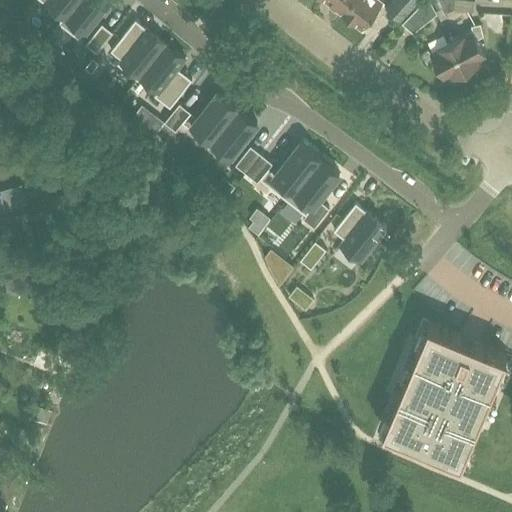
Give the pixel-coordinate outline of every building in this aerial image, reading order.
[(43,0),(63,15),(58,21),(59,21),(75,0),(43,0)] [(75,0),(59,21),(79,37),(107,0),(75,0)] [(328,0),(343,11),(351,0),(328,0)] [(363,26),(377,8),(383,0),(382,0),(351,0),(343,11),(363,26)] [(396,0),(388,10),(402,22),(421,0),(396,0)] [(430,0),(429,0),(405,25),(415,33),(438,15),(430,0)] [(445,0),(447,2),(441,5),(446,13),(455,8),(455,0),(445,0)] [(475,0),(455,0),(455,8),(454,11),(474,12),(475,0)] [(136,17),(111,49),(121,57),(118,62),(137,78),(166,41),(136,17)] [(102,21),(86,43),(97,51),(113,30),(102,21)] [(452,40),(467,69),(482,61),(480,57),(486,53),(478,38),(484,34),(481,22),(472,24),(473,29),(452,40)] [(452,77),(467,69),(452,40),(431,51),(428,48),(421,54),(429,63),(435,60),(444,76),(450,72),(452,77)] [(166,41),(137,78),(138,78),(141,74),(158,88),(155,93),(170,105),(192,78),(178,66),(186,56),(166,41)] [(93,57),(85,66),(91,71),(99,62),(93,57)] [(38,80),(30,69),(16,78),(25,90),(38,80)] [(61,96),(53,83),(52,84),(36,94),(44,106),(59,97),(61,96)] [(180,101),(165,120),(176,129),(182,121),(209,142),(238,105),(218,89),(198,115),(180,101)] [(238,105),(209,142),(210,142),(212,138),(231,153),(257,120),(238,105)] [(153,112),(145,122),(156,130),(164,121),(153,112)] [(262,152),(247,171),(258,180),(260,177),(287,198),(320,155),(301,140),(276,171),(269,165),(273,161),(262,152)] [(251,143),(236,163),(247,171),(262,152),(251,143)] [(320,155),(287,198),(306,213),(303,216),(314,225),(329,206),(319,197),(340,171),(320,155)] [(77,189),(76,180),(52,183),(54,196),(55,199),(78,196),(78,192),(77,189)] [(356,200),(334,228),(345,237),(341,242),(361,258),(387,225),(356,200)] [(254,219),(249,225),(259,233),(263,226),(254,219)] [(315,239),(300,258),(311,267),(327,248),(315,239)] [(287,258),(275,275),(280,283),(294,264),(287,258)] [(4,277),(1,287),(21,293),(24,283),(4,277)] [(310,293),(302,304),(306,308),(314,297),(310,293)] [(385,424),(384,428),(416,442),(419,443),(461,461),(507,353),(471,337),(459,333),(429,320),(385,424)] [(67,327),(60,344),(73,350),(80,332),(67,327)] [(28,415),(43,422),(44,422),(47,424),(53,410),(49,408),(38,404),(33,402),(32,404),(28,415)]
